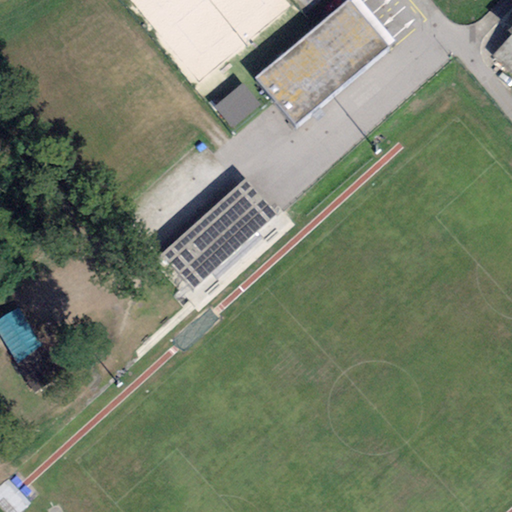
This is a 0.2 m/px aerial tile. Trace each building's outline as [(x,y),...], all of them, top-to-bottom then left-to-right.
[(255,79),(294,127),(388,49),(349,2),(255,79)] [(511,74),(511,35),(511,36),(492,55),(511,74)] [(258,106),(242,86),(217,107),(233,126),(258,106)] [(245,181),(157,259),(189,295),(277,217),(245,181)] [(0,319),(0,330),(38,393),(65,377),(23,306),(0,319)] [(12,480),(0,489),(0,501),(8,511),(23,511),(33,505),(12,480)]
